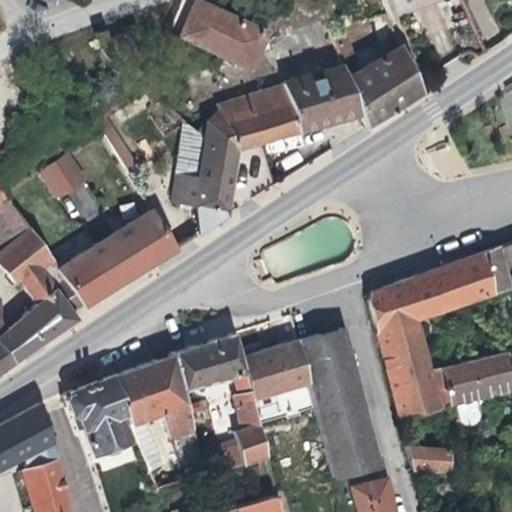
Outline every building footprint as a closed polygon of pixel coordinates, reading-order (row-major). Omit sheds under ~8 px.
[(274,11),(261,17),(236,29),(243,48),(266,37),(283,30),(285,34),(318,18),(311,0),(281,0),(272,5),(274,11)] [(384,0),(391,18),(436,0),(384,0)] [(110,52),(123,48),(115,25),(102,29),(110,52)] [(335,31),(324,35),(329,49),(340,44),(335,31)] [(351,76),(345,60),(340,44),(329,49),(336,67),(341,81),(351,76)] [(280,84),(281,87),(295,134),(354,117),(341,81),(336,67),(280,84)] [(169,84),(149,92),(167,110),(181,96),(169,84)] [(281,87),(243,98),(216,105),(218,113),(204,118),(201,136),(232,152),(256,145),(295,134),(281,87)] [(181,96),(167,110),(183,126),(201,136),(204,118),(181,96)] [(107,119),(94,127),(99,134),(130,183),(142,175),(107,119)] [(463,123),(423,145),(430,154),(469,149),(463,123)] [(201,136),(183,126),(177,160),(196,164),(194,179),(174,176),(169,204),(188,208),(193,235),(220,218),(232,152),(201,136)] [(130,183),(99,134),(73,151),(107,203),(132,186),(130,183)] [(56,202),(86,184),(68,157),(40,175),(56,202)] [(196,164),(177,160),(174,176),(194,179),(196,164)] [(27,234),(1,197),(0,198),(0,246),(4,252),(27,234)] [(324,211),(260,245),(276,280),(346,260),(362,246),(358,224),(340,211),(324,211)] [(171,248),(149,212),(111,236),(130,269),(132,273),(171,248)] [(0,267),(12,285),(18,280),(21,286),(20,287),(33,307),(16,319),(33,345),(72,318),(68,313),(56,297),(46,282),(35,267),(45,259),(27,234),(4,252),(1,255),(0,255),(0,267)] [(111,236),(98,245),(117,278),(130,269),(111,236)] [(98,245),(55,272),(56,275),(67,290),(78,307),(119,281),(117,278),(98,245)] [(360,301),(393,419),(432,409),(422,369),(421,365),(427,364),(418,331),(412,333),(408,319),(496,289),(500,282),(491,246),(364,291),(360,301)] [(55,272),(45,259),(35,267),(46,282),(56,275),(55,272)] [(67,290),(56,297),(68,313),(78,307),(67,290)] [(0,329),(0,333),(18,356),(33,345),(16,319),(0,329)] [(336,329),(290,341),(302,387),(327,479),(375,466),(336,329)] [(0,367),(18,356),(0,333),(0,367)] [(165,353),(166,355),(175,393),(229,377),(233,395),(230,395),(238,428),(228,431),(231,444),(219,448),(223,467),(261,455),(247,401),(234,356),(232,350),(227,334),(165,353)] [(258,350),(234,356),(247,401),(302,387),(290,341),(258,350)] [(256,343),(232,350),(234,356),(258,350),(256,343)] [(511,348),(499,351),(507,391),(508,397),(511,395),(511,348)] [(422,369),(432,409),(448,405),(452,422),(455,426),(462,427),(467,425),(471,421),(471,416),(467,400),(507,391),(499,351),(422,369)] [(166,355),(107,376),(120,413),(133,453),(147,448),(138,418),(159,411),(167,444),(188,439),(187,436),(183,423),(175,393),(166,355)] [(107,376),(64,392),(60,400),(65,415),(71,418),(85,457),(123,443),(114,415),(120,413),(107,376)] [(189,403),(196,422),(209,418),(203,398),(189,403)] [(33,405),(0,422),(0,465),(20,454),(25,468),(51,462),(33,405)] [(190,421),(183,423),(187,436),(194,433),(190,421)] [(188,439),(167,444),(174,469),(194,464),(188,439)] [(406,470),(425,471),(442,472),(443,450),(400,447),(406,470)] [(147,448),(133,453),(146,489),(159,486),(155,474),(147,448)] [(18,470),(27,511),(62,511),(51,462),(25,468),(18,470)] [(155,474),(159,486),(197,475),(194,464),(174,469),(155,474)] [(415,492),(425,489),(422,478),(412,481),(415,492)] [(350,511),(387,511),(377,479),(344,487),(350,511)] [(275,511),(272,496),(218,511),(275,511)]
